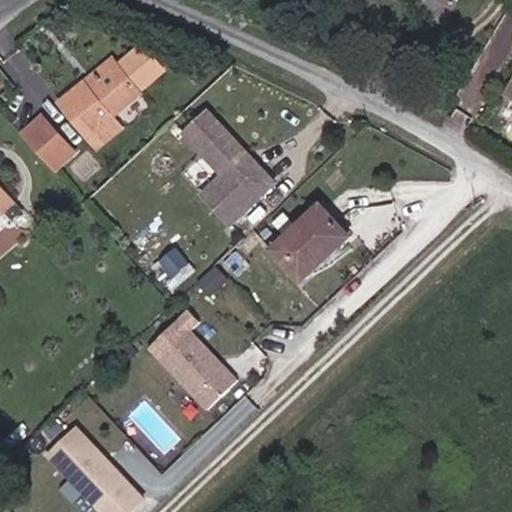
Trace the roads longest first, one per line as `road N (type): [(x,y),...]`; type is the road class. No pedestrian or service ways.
road 1 (residential): [(511,184),(159,511)]
road 2 (residential): [(159,0),(448,138),(511,184)]
